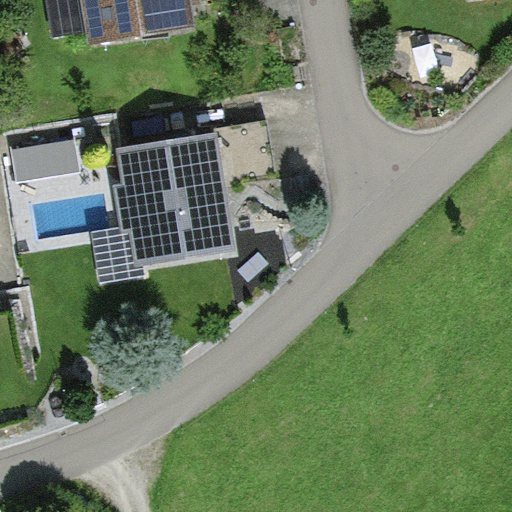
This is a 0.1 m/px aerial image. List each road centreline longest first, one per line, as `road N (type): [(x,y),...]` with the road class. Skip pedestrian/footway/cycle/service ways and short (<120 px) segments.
road 1 (unclassified): [(0,477),(96,443),(224,373),(412,198)]
road 2 (residential): [(412,198),(353,129),(324,0)]
road 3 (unclassified): [(412,198),(511,107)]
